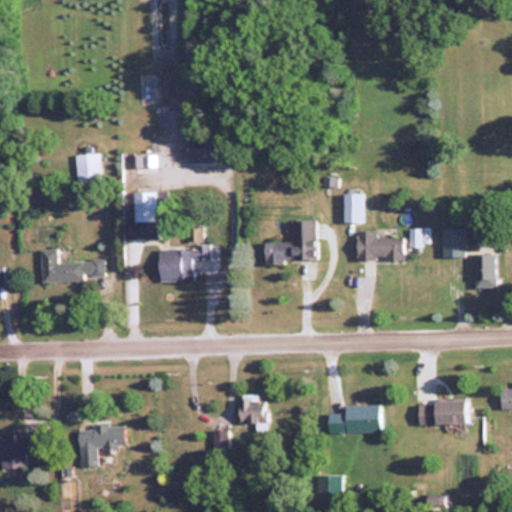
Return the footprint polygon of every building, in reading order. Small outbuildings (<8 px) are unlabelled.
[(193,163),(217,163),(217,136),(193,136),(193,163)] [(80,155),(80,184),(105,184),(105,155),(80,155)] [(158,155),(137,155),(137,173),(158,174),(158,155)] [(0,186),(14,186),(14,164),(0,164),(0,186)] [(129,239),(163,239),(162,192),(128,193),(129,239)] [(347,195),(347,223),(365,223),(365,195),(347,195)] [(297,221),(298,243),(269,243),(269,264),(320,263),(319,221),(297,221)] [(423,247),(423,228),(410,228),(410,247),(423,247)] [(466,230),(446,230),(446,254),(455,254),(455,244),(465,245),(466,230)] [(406,239),(379,239),(379,232),(360,232),(360,262),(406,262),(406,239)] [(164,281),(196,281),(196,261),(211,261),(211,249),(164,249),(164,281)] [(45,251),(46,283),(108,281),(108,261),(61,263),(61,250),(45,251)] [(498,255),(478,255),(478,289),(498,289),(498,255)] [(511,389),(503,389),(503,411),(511,410),(511,389)] [(243,423),(259,423),(259,430),(268,430),(268,398),(243,398),(243,423)] [(471,401),(422,401),(422,424),(471,424),(471,401)] [(349,406),(349,413),(331,413),(331,433),(383,433),(383,406),(349,406)] [(83,427),(83,468),(102,468),(102,448),(129,448),(129,427),(83,427)] [(216,431),(216,454),(231,454),(231,431),(216,431)] [(4,470),(29,469),(28,455),(41,454),(41,437),(18,438),(18,435),(0,435),(0,456),(4,456),(4,470)] [(320,511),(344,511),(344,476),(320,476),(320,511)]
